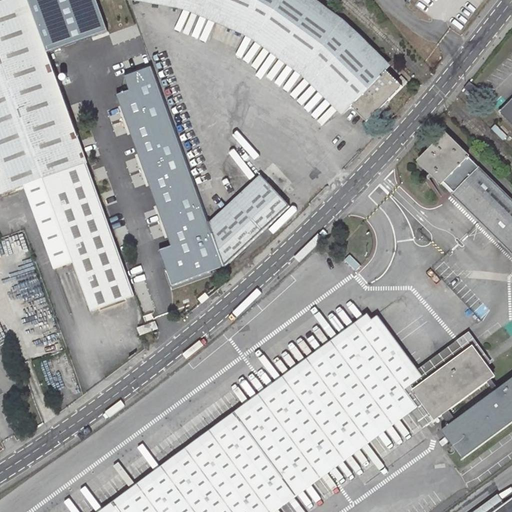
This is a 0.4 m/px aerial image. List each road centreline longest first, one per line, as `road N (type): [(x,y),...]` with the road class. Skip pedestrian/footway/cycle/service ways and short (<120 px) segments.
road 1 (unclassified): [(0,470),(89,414),(186,336),(365,171),(511,0)]
road 2 (unknown): [(260,95),(384,212),(395,241),(389,261),(275,329),(10,511)]
